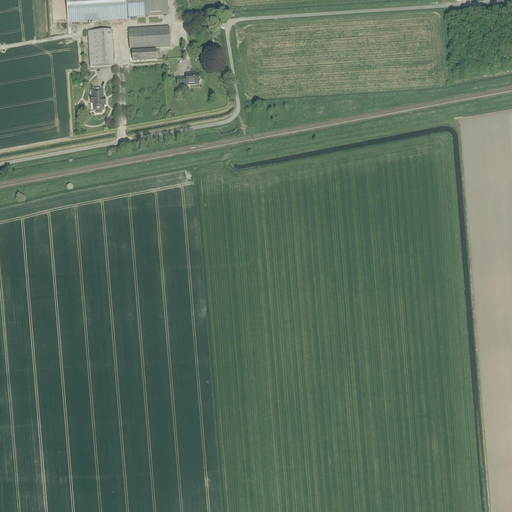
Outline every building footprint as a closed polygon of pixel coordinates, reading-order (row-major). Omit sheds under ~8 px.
[(66,0),(68,24),(127,20),(127,19),(168,16),(166,0),(66,0)] [(170,48),(168,27),(128,30),(129,50),(170,48)] [(88,33),(90,68),(114,67),(112,31),(88,33)] [(132,62),(156,60),(156,51),(131,52),(132,62)] [(177,79),(177,86),(191,86),(191,84),(198,84),(198,82),(199,82),(200,81),(200,79),(199,79),(198,79),(198,74),(185,75),(186,78),(177,79)] [(92,97),(90,97),(91,104),(93,104),(93,112),(96,111),(96,114),(101,114),(101,111),(104,111),(103,106),(105,106),(105,99),(103,99),(102,91),(100,91),(100,89),(95,89),(95,91),(92,91),(92,97)]
